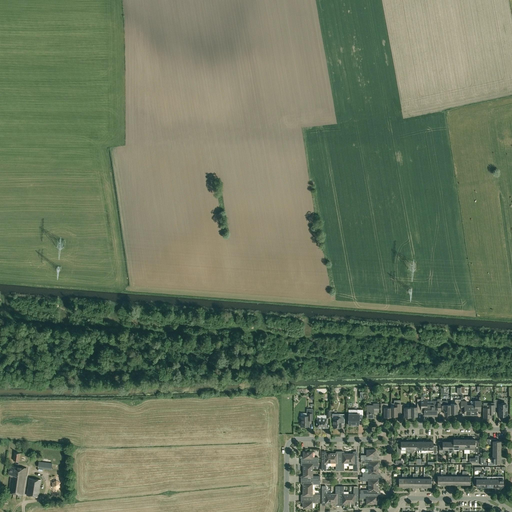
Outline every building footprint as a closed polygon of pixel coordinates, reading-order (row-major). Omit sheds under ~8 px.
[(431,409),(431,404),(431,401),(427,401),(427,400),(424,400),(424,399),(421,399),(421,404),(421,407),(421,410),(424,410),(424,416),(431,416),(431,409)] [(431,409),(431,416),(437,416),(437,411),(441,411),(441,410),(441,408),(441,402),(437,402),(437,400),(431,400),(431,401),(431,404),(431,409)] [(451,413),(457,413),(457,407),(461,407),(461,401),(461,400),(455,400),(455,403),(454,403),(454,404),(451,404),(451,405),(451,413)] [(448,401),(441,401),(441,402),(441,408),(441,410),(444,410),(444,414),(451,414),(451,413),(451,405),(448,405),(448,401)] [(471,414),(471,405),(467,405),(467,401),(461,401),(461,407),(461,411),(464,411),(464,414),(471,414)] [(477,414),(477,411),(481,411),(481,401),(475,401),(471,401),(471,405),(471,414),(477,414)] [(391,416),(391,407),(388,407),(388,403),(381,403),(381,411),(384,411),(384,417),(391,417),(391,416)] [(401,403),(391,403),(391,407),(391,416),(397,416),(397,412),(401,412),(401,411),(401,410),(401,404),(401,403)] [(507,405),(505,405),(505,403),(500,403),(500,405),(498,405),(498,414),(507,415),(507,405)] [(367,405),(367,409),(366,417),(374,417),(374,412),(379,412),(379,404),(373,404),(373,405),(367,405)] [(411,416),(411,408),(404,408),(404,404),(401,404),(401,410),(401,411),(404,411),(404,417),(411,417),(411,416)] [(417,410),(421,410),(421,407),(421,404),(417,404),(417,407),(411,407),(411,408),(411,416),(417,416),(417,410)] [(483,408),(483,417),(491,417),(491,414),(495,414),(495,405),(489,405),(489,408),(483,408)] [(309,420),(313,420),(313,409),(307,409),(307,416),(301,416),(301,417),(300,417),(300,420),(301,420),(300,426),(309,426),(309,420)] [(359,425),(359,418),(363,418),(363,411),(359,410),(353,410),(349,411),(349,425),(359,425)] [(337,418),(333,418),(333,428),(341,428),(341,421),(344,421),(344,414),(337,414),(337,418)] [(327,428),(327,419),(317,419),(317,428),(327,428)] [(475,439),(470,439),(470,447),(470,450),(475,450),(475,452),(479,452),(479,442),(475,442),(475,439)] [(401,449),(406,449),(406,441),(401,441),(401,444),(397,444),(397,454),(401,454),(401,449)] [(428,449),(433,449),(433,453),(437,454),(437,446),(433,446),(433,442),(428,442),(428,449)] [(442,442),(442,446),(439,446),(439,453),(445,453),(445,450),(448,450),(448,442),(442,442)] [(361,459),(365,459),(373,459),(373,456),(376,456),(376,450),(367,450),(367,455),(361,455),(361,459)] [(307,458),(307,461),(318,461),(318,457),(313,457),(313,452),(304,452),(304,458),(307,458)] [(326,463),(328,463),(328,466),(331,466),(331,454),(325,454),(325,457),(322,457),(322,470),(326,470),(326,463)] [(334,463),(336,463),(336,470),(340,470),(340,457),(337,457),(337,454),(331,454),(331,466),(334,466),(334,463)] [(344,470),(344,463),(349,463),(349,454),(343,454),(343,457),(340,457),(340,470),(344,470)] [(357,470),(357,457),(354,457),(354,454),(349,454),(349,463),(349,466),(352,466),(352,463),(353,463),(353,470),(357,470)] [(365,462),(365,463),(369,463),(369,468),(378,468),(378,462),(375,462),(375,459),(373,459),(365,459),(361,459),(361,462),(365,462)] [(303,464),(303,471),(312,471),(312,465),(318,465),(318,461),(307,461),(307,464),(303,464)] [(23,494),(26,468),(10,466),(9,474),(11,474),(9,492),(23,494)] [(363,473),(363,477),(375,477),(375,474),(378,474),(378,468),(369,468),(369,473),(363,473)] [(320,480),(320,476),(312,476),(312,471),(303,471),(303,477),(307,477),(307,480),(318,480),(320,480)] [(369,481),(369,485),(378,485),(378,480),(375,480),(375,477),(363,477),(363,481),(369,481)] [(41,480),(29,478),(26,495),(38,497),(41,480)] [(312,484),(320,484),(320,480),(318,480),(307,480),(307,483),(303,483),(303,489),(312,489),(312,484)] [(363,490),(363,494),(373,494),(375,494),(375,491),(378,491),(378,485),(369,485),(369,490),(363,490)] [(337,503),(337,500),(340,500),(340,490),(340,486),(336,486),(336,494),(331,494),(331,503),(337,503)] [(344,486),(340,486),(340,490),(340,500),(343,500),(343,503),(349,503),(349,494),(344,494),(344,486)] [(325,503),(331,503),(331,494),(326,494),(326,488),(322,488),(322,500),(325,500),(325,503)] [(358,488),(354,488),(354,494),(349,494),(349,503),(355,503),(355,500),(358,500),(358,488)] [(312,495),(312,489),(303,489),(303,495),(307,495),(307,498),(318,499),(320,499),(320,495),(312,495)] [(367,503),(371,503),(371,504),(377,504),(377,499),(376,499),(376,497),(373,497),(373,494),(363,494),(360,494),(360,498),(367,498),(367,503)] [(318,499),(307,498),(307,502),(303,502),(303,508),(312,508),(312,502),(318,502),(318,499)]
